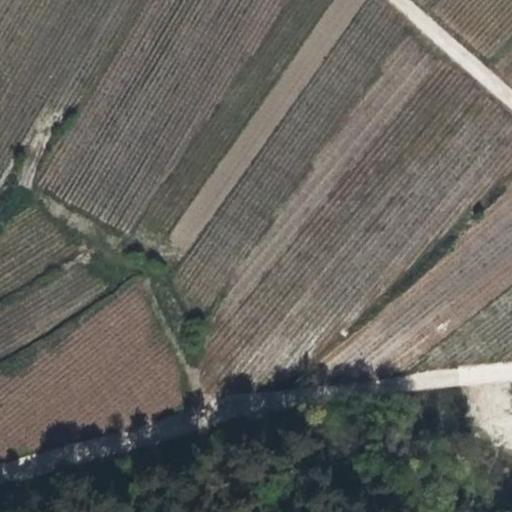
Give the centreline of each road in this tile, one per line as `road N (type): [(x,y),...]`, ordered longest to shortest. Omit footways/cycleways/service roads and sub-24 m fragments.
road 1 (track): [(0,475),(275,401),(511,373)]
road 2 (track): [(398,0),(511,99)]
